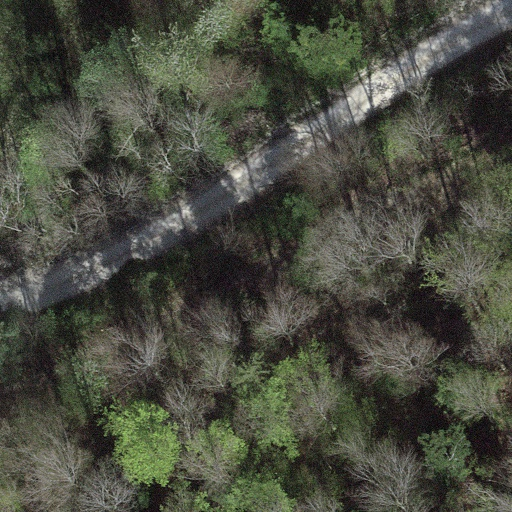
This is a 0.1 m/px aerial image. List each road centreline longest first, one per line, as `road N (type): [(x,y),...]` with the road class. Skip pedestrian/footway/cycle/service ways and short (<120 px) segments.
road 1 (track): [(0,296),(105,257),(511,7)]
road 2 (track): [(0,392),(511,161)]
